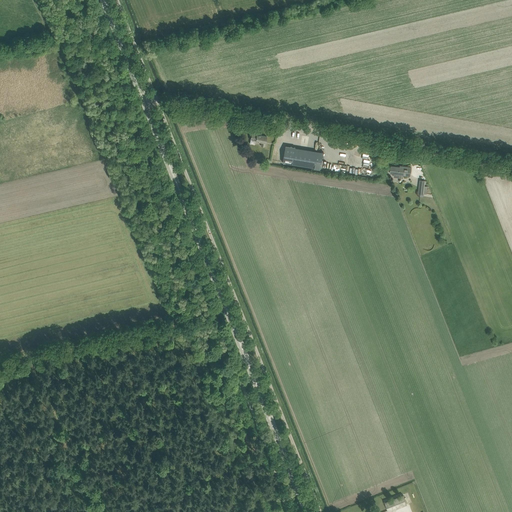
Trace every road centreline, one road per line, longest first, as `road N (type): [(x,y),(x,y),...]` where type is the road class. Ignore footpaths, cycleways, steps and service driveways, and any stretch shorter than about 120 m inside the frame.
road 1 (primary): [(306,511),(143,100)]
road 2 (unclassified): [(321,511),(157,102)]
road 3 (unclassified): [(286,511),(131,101)]
road 4 (unclassified): [(511,163),(157,102)]
road 5 (track): [(0,359),(213,309)]
